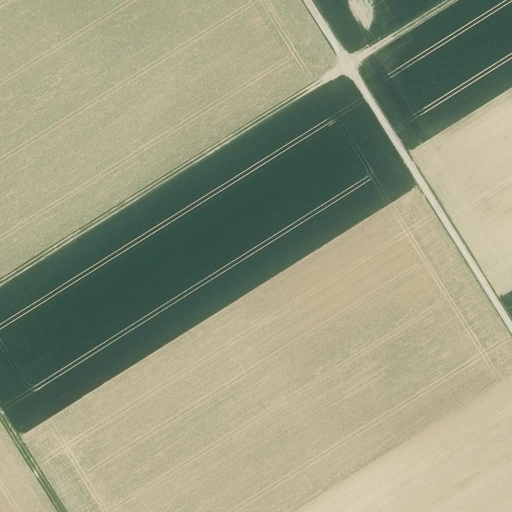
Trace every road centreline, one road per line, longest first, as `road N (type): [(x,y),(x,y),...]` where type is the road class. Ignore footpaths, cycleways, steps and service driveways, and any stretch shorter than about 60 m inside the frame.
road 1 (track): [(452,0),(0,285)]
road 2 (track): [(307,0),(511,326)]
road 3 (track): [(0,408),(60,511)]
